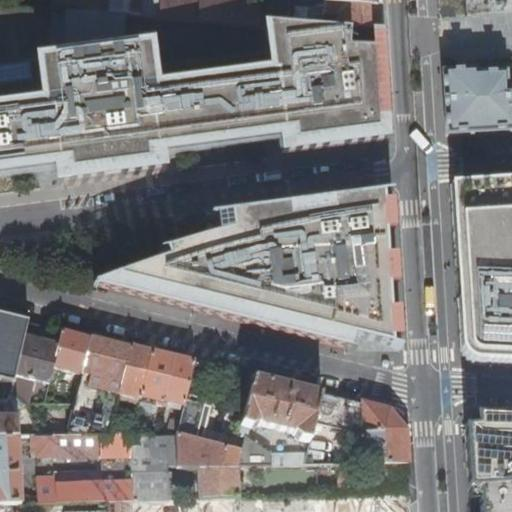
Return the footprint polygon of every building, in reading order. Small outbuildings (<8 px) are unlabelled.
[(53,0),(52,13),(125,18),(140,19),(141,0),(53,0)] [(159,21),(161,0),(141,0),(140,19),(159,21)] [(161,0),(159,21),(259,28),(260,0),(161,0)] [(336,20),(335,33),(382,37),(379,0),(323,0),(323,9),(310,8),(308,32),(322,32),(322,19),(336,20)] [(511,0),(465,0),(465,13),(511,11),(511,0)] [(294,9),(293,31),(301,31),(302,9),(294,9)] [(385,89),(382,37),(335,33),(322,32),(308,32),(301,31),(293,31),(266,29),(267,52),(151,70),(147,49),(122,55),(125,18),(52,13),(49,62),(39,63),(41,75),(33,76),(32,64),(0,68),(0,175),(57,168),(62,188),(160,176),(156,155),(281,137),(285,156),(388,145),(385,89)] [(322,19),(322,32),(335,33),(336,20),(322,19)] [(477,69),(443,71),(445,105),(447,136),(496,132),(511,130),(511,84),(507,84),(507,79),(506,72),(477,73),(477,69)] [(461,354),(471,364),(505,366),(511,366),(511,273),(507,214),(507,203),(505,182),(450,185),(454,243),(456,270),(468,270),(468,275),(456,275),(456,284),(457,295),(469,295),(469,299),(457,300),(458,317),(460,343),(461,354)] [(354,333),(402,349),(391,195),(305,208),(215,220),(218,236),(160,247),(164,254),(93,287),(350,349),(352,340),(354,333)] [(10,405),(23,405),(12,393),(14,385),(16,377),(25,339),(28,325),(0,317),(0,404),(4,405),(10,405)] [(25,339),(40,342),(43,328),(28,325),(25,339)] [(52,371),(82,378),(91,340),(76,336),(61,333),(58,347),(52,371)] [(58,347),(40,342),(25,339),(16,377),(49,386),(52,371),(58,347)] [(119,396),(131,349),(112,345),(91,340),(82,378),(75,406),(67,438),(108,437),(119,396)] [(119,396),(141,401),(141,398),(152,355),(143,352),(131,349),(119,396)] [(156,407),(162,408),(162,407),(174,360),(163,358),(152,355),(141,398),(157,402),(156,407)] [(169,403),(184,407),(185,403),(195,365),(185,363),(174,360),(162,407),(167,408),(169,403)] [(300,442),(309,445),(313,431),(321,396),(295,390),(254,380),(241,428),(249,429),(249,430),(261,427),(292,435),(300,442)] [(406,432),(391,413),(361,406),(321,396),(313,431),(320,433),(321,427),(345,433),(366,438),(368,467),(408,466),(407,449),(406,432)] [(157,402),(141,398),(141,401),(131,437),(154,437),(162,408),(156,407),(157,402)] [(204,408),(185,403),(184,407),(177,437),(176,437),(178,470),(199,469),(239,469),(243,453),(196,442),(204,408)] [(23,405),(10,405),(15,419),(16,438),(18,438),(32,438),(67,438),(75,406),(23,405)] [(481,496),(511,493),(511,416),(485,416),(485,415),(476,415),(465,427),(467,463),(470,497),(481,496)] [(0,419),(0,438),(16,438),(15,419),(0,419)] [(261,427),(249,430),(247,439),(272,455),(306,456),(309,445),(300,442),(292,435),(261,427)] [(320,433),(313,431),(309,445),(306,456),(303,468),(324,468),(336,467),(345,433),(321,427),(320,433)] [(239,437),(247,439),(249,430),(249,429),(241,428),(239,437)] [(366,438),(345,433),(336,467),(368,467),(366,438)] [(108,437),(67,438),(32,438),(32,454),(38,460),(131,459),(133,483),(102,485),(101,475),(55,476),(55,480),(37,480),(38,499),(38,506),(90,505),(103,504),(104,504),(131,503),(169,502),(171,470),(178,470),(176,437),(154,437),(131,437),(108,437)] [(20,500),(20,497),(18,438),(16,438),(0,438),(0,506),(10,507),(20,506),(20,500)] [(247,439),(243,453),(239,469),(268,468),(272,468),(272,455),(247,439)] [(306,456),(272,455),(272,468),(303,468),(306,456)] [(239,500),(239,469),(199,469),(199,501),(239,500)] [(511,511),(511,493),(481,496),(481,508),(481,511),(511,511)] [(131,511),(131,503),(104,504),(104,511),(131,511)]
